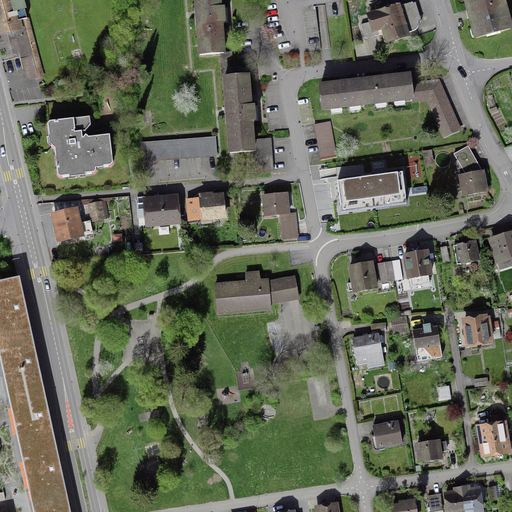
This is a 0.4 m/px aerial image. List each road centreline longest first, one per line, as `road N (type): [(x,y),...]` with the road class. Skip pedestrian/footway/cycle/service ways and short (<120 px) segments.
road 1 (residential): [(319,249),(291,80),(455,53)]
road 2 (secondary): [(25,220),(89,511)]
road 3 (residential): [(361,487),(319,249)]
road 4 (residential): [(319,249),(511,214)]
road 5 (residential): [(194,511),(361,487)]
road 6 (residential): [(361,487),(511,466)]
